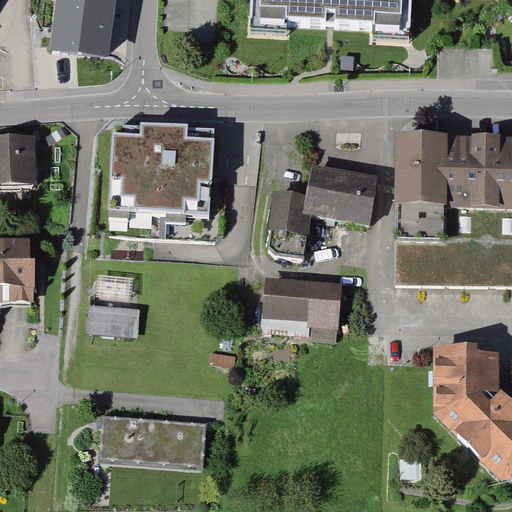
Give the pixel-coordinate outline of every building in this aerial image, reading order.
[(109,0),(61,0),(55,54),(102,60),(109,0)] [(411,0),(251,0),(250,25),(410,33),(411,0)] [(114,131),(109,217),(209,222),(214,136),(114,131)] [(511,141),(399,140),(398,211),(511,211),(511,141)] [(35,143),(0,145),(0,194),(38,192),(35,143)] [(308,204),(276,199),(270,237),(310,244),(313,225),(372,235),(381,183),(313,172),(308,204)] [(34,244),(0,243),(0,305),(34,306),(34,244)] [(511,249),(397,245),(395,289),(511,293),(511,249)] [(344,290),(270,284),(267,321),(306,325),(306,332),(340,335),(344,290)] [(89,308),(87,337),(139,342),(141,313),(89,308)] [(481,356),(437,355),(437,420),(508,488),(511,488),(511,410),(502,401),(500,362),(480,362),(481,356)] [(208,431),(105,423),(102,467),(205,474),(208,431)]
